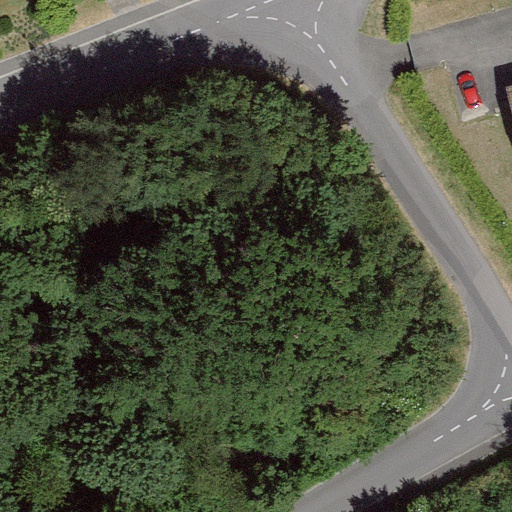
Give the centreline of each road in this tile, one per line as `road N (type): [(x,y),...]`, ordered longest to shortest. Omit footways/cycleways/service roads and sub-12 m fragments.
road 1 (residential): [(281,0),(511,351)]
road 2 (residential): [(0,108),(281,0)]
road 3 (residential): [(310,511),(511,390)]
